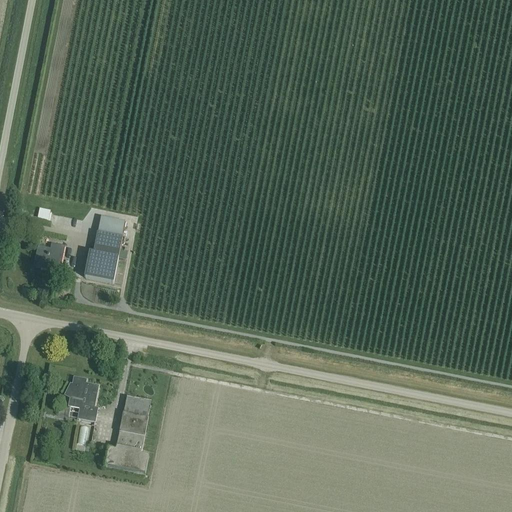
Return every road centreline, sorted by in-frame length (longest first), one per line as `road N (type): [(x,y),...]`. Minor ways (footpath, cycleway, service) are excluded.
road 1 (unclassified): [(511,413),(29,319)]
road 2 (unclassified): [(0,155),(29,0)]
road 3 (unclassified): [(0,473),(29,319)]
